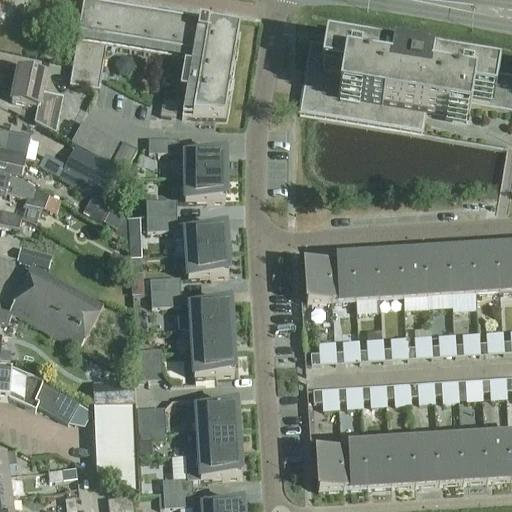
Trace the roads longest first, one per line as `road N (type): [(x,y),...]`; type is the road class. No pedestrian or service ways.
road 1 (residential): [(274,511),(257,244)]
road 2 (residential): [(511,228),(257,244)]
road 3 (residential): [(257,244),(256,140),(276,0)]
road 4 (residential): [(511,502),(362,511)]
